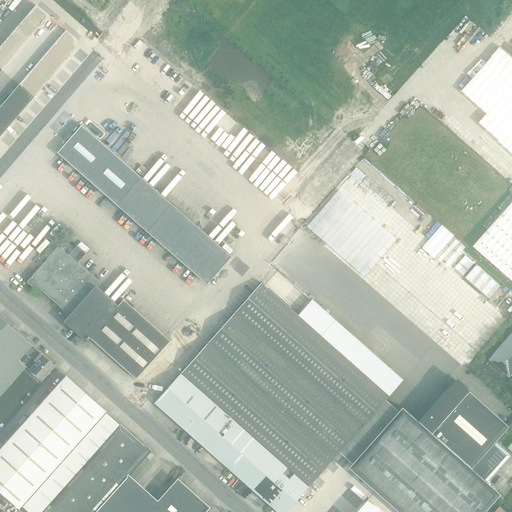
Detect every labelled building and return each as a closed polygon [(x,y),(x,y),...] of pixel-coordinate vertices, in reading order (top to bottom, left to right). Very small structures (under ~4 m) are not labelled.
[(37,8),(0,49),(0,137),(15,120),(16,121),(17,121),(16,120),(26,108),(25,108),(59,69),(60,70),(76,50),(73,40),(74,40),(73,38),(67,33),(67,32),(66,33),(53,21),(45,31),(43,29),(52,18),(51,18),(50,18),(45,13),(45,14),(37,8)] [(500,47),(461,91),(471,100),(486,114),(478,123),(511,153),(511,203),(474,246),(474,247),(497,267),(511,279),(511,58),(500,47)] [(207,285),(231,257),(81,126),(57,154),(207,285)] [(471,140),(419,198),(474,246),(511,203),(511,154),(501,167),(481,149),(471,140)] [(136,380),(170,342),(123,300),(118,306),(97,288),(101,284),(76,263),(85,253),(77,246),(68,255),(59,247),(27,282),(34,289),(37,286),(44,292),(70,316),(64,322),(86,342),(89,338),(136,380)] [(476,265),(465,278),(488,298),(499,286),(476,265)] [(261,284),(155,403),(184,429),(206,448),(277,511),(285,511),(329,463),(339,452),(385,401),(389,397),(403,381),(390,368),(375,385),(298,316),(261,284)] [(17,360),(18,359),(24,353),(31,345),(0,318),(0,395),(22,371),(25,367),(17,360)] [(508,377),(511,372),(511,331),(487,360),(508,377)] [(30,358),(24,353),(18,359),(24,365),(30,358)] [(54,366),(40,353),(33,361),(36,364),(30,371),(30,374),(34,377),(35,377),(40,381),(46,375),(47,375),(52,370),(51,369),(54,366)] [(106,412),(66,376),(0,449),(0,492),(19,510),(22,507),(106,412)] [(385,401),(339,452),(353,464),(349,468),(398,511),(483,511),(499,495),(495,491),(486,483),(511,455),(496,442),(509,427),(467,390),(469,387),(458,378),(418,423),(402,409),(399,413),(385,401)] [(22,507),(27,511),(204,511),(208,508),(178,481),(158,503),(128,476),(146,456),(144,454),(148,449),(119,424),(110,416),(106,412),(22,507)] [(190,475),(187,472),(182,479),(185,481),(190,475)] [(383,511),(368,498),(356,511),(383,511)]
